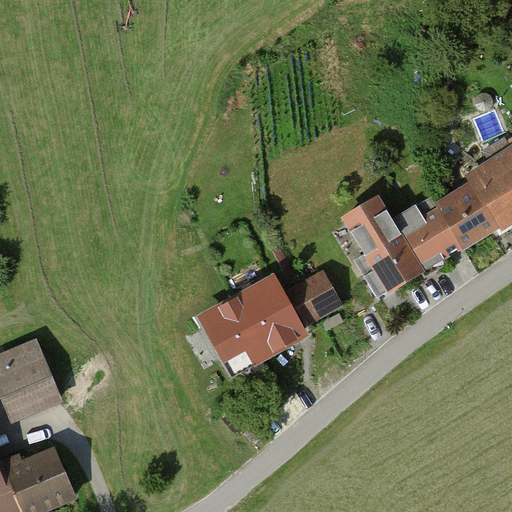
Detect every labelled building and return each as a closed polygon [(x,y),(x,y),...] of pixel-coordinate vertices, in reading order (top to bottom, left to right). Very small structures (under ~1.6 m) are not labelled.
[(511,147),(465,175),(472,187),(497,229),(511,220),(511,147)] [(472,187),(436,207),(461,250),(497,229),(472,187)] [(382,198),(335,226),(377,298),(425,271),(400,229),(382,198)] [(436,207),(400,229),(425,271),(461,250),(436,207)] [(322,274),(275,301),(293,333),(341,306),(322,274)] [(42,346),(0,362),(0,391),(12,420),(63,400),(42,346)] [(261,419),(248,427),(255,438),(268,429),(261,419)] [(0,511),(54,511),(75,504),(51,447),(0,467),(0,511)]
